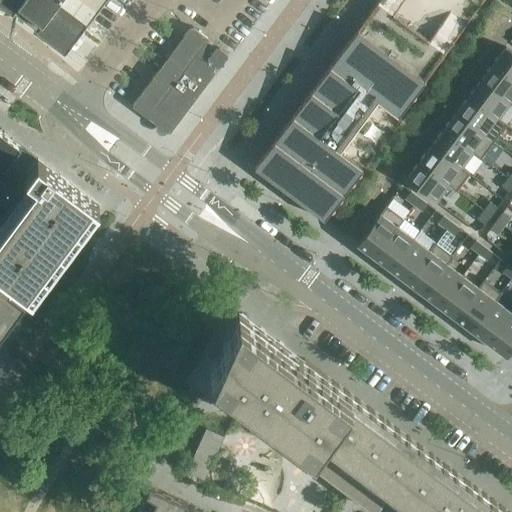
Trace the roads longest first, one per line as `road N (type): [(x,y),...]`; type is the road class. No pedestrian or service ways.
road 1 (unclassified): [(511,444),(272,262)]
road 2 (unclassified): [(67,108),(112,161),(197,222),(272,262)]
road 3 (unclassified): [(272,262),(188,181),(67,108)]
